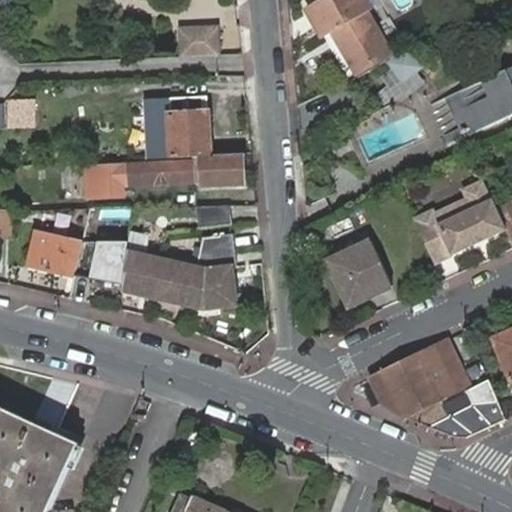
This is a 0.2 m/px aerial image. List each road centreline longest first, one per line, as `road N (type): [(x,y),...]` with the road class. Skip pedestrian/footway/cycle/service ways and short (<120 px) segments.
road 1 (residential): [(260,0),(290,348),(305,378)]
road 2 (tertiary): [(279,409),(0,329)]
road 3 (residential): [(305,378),(511,282)]
road 4 (tertiary): [(469,485),(279,409)]
